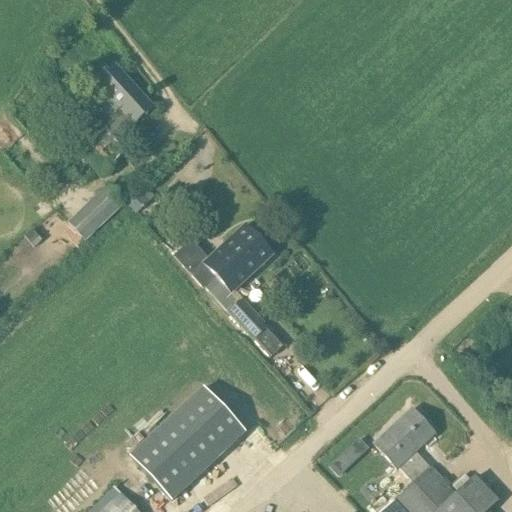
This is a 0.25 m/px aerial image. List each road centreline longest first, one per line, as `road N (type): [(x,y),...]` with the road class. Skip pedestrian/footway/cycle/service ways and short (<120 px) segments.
road 1 (unclassified): [(238,511),(511,258)]
road 2 (residential): [(86,0),(194,133)]
